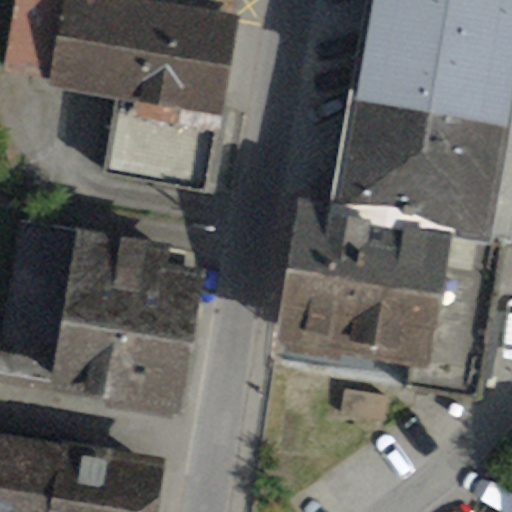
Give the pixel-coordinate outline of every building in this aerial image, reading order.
[(16,0),(3,76),(46,84),(45,90),(116,103),(103,176),(207,195),(238,20),(231,19),(234,0),(16,0)] [(511,0),(369,0),(334,208),(332,219),(507,248),(511,248),(511,0)] [(507,248),(332,219),(334,208),(299,203),(278,348),(409,371),(407,388),(480,401),(507,248)] [(192,253),(24,225),(0,368),(0,373),(54,383),(51,400),(181,422),(205,276),(189,274),(192,253)] [(388,396),(344,391),(342,417),(385,422),(388,396)] [(158,511),(167,462),(0,435),(0,511),(158,511)]
